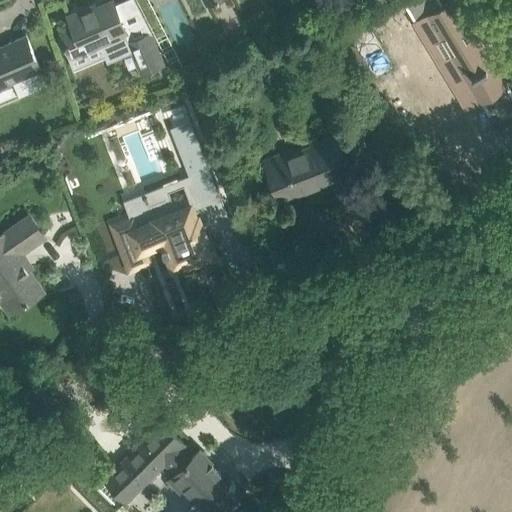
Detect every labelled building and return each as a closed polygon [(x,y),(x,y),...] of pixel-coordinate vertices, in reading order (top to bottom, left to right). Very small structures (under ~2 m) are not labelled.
[(439,34),(426,42),(440,65),(453,57),(478,99),(505,83),(475,32),(455,0),(448,0),(443,3),(427,13),(439,34)] [(74,29),(61,34),(69,53),(70,55),(68,55),(74,68),(105,55),(108,62),(132,51),(129,42),(124,31),(125,31),(120,19),(112,1),(88,11),(86,8),(68,16),(74,29)] [(347,3),(329,14),(336,26),(354,16),(347,3)] [(367,23),(347,35),(381,90),(400,78),(367,23)] [(132,51),(142,74),(164,65),(151,33),(129,42),(132,51)] [(0,88),(12,83),(41,70),(34,53),(26,35),(0,45),(0,88)] [(267,166),(272,180),(280,199),(327,180),(329,183),(375,165),(364,136),(341,146),(337,135),(294,152),(295,155),(267,166)] [(196,201),(219,192),(209,167),(186,176),(196,201)] [(133,215),(112,223),(129,268),(151,260),(145,246),(162,239),(170,258),(186,253),(189,261),(210,253),(190,203),(174,210),(167,192),(151,198),(158,217),(137,225),(133,215)] [(0,235),(0,298),(10,312),(43,289),(23,261),(25,259),(20,252),(44,235),(29,214),(0,235)] [(102,472),(122,494),(168,450),(183,466),(170,479),(180,489),(186,482),(214,511),(218,511),(240,491),(235,486),(236,485),(231,479),(230,481),(199,449),(192,456),(177,441),(180,438),(160,417),(102,472)]
